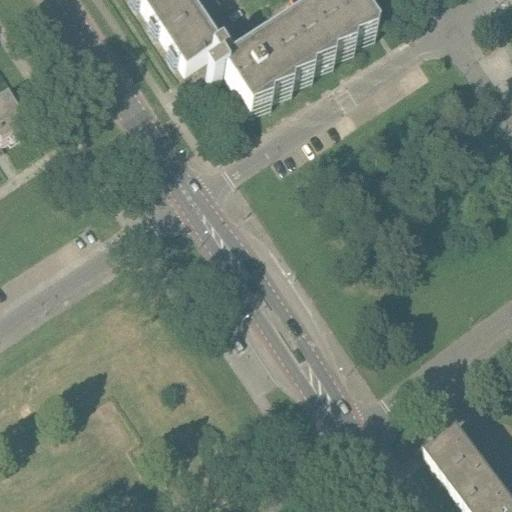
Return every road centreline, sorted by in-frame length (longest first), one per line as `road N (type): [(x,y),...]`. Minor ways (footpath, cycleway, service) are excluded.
road 1 (residential): [(195,201),(448,35)]
road 2 (tertiary): [(352,443),(195,201)]
road 3 (tertiary): [(195,201),(58,0)]
road 4 (residential): [(0,341),(195,201)]
